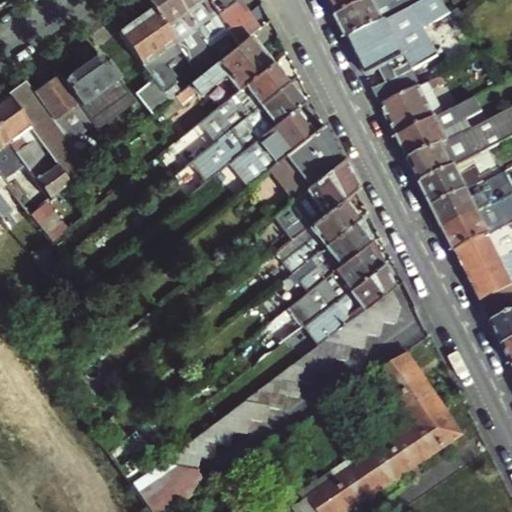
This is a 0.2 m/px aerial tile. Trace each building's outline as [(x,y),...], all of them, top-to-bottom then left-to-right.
[(144,0),(151,9),(174,41),(200,77),(220,61),(208,45),(204,40),(174,0),(144,0)] [(205,0),(174,0),(204,40),(224,25),(205,0)] [(205,0),(224,25),(228,31),(239,46),(249,37),(260,29),(247,12),(243,14),(232,0),(205,0)] [(327,0),(336,17),(369,0),(327,0)] [(396,0),(384,7),(380,0),(369,0),(336,17),(347,39),(403,10),(420,1),(422,0),(396,0)] [(431,23),(447,12),(438,0),(422,0),(420,1),(431,23)] [(452,17),(458,13),(454,8),(448,12),(452,17)] [(174,41),(151,9),(118,32),(151,77),(163,67),(154,55),(174,41)] [(421,64),(413,48),(416,46),(417,43),(417,40),(416,37),(414,34),(412,33),(409,32),(405,32),(401,22),(407,19),(403,10),(347,39),(366,76),(381,68),(388,82),(372,89),(381,106),(417,88),(408,70),(421,64)] [(228,31),(224,25),(204,40),(208,45),(228,31)] [(249,37),(239,46),(220,61),(200,77),(174,98),(185,111),(224,80),(234,94),(271,64),(249,37)] [(63,82),(92,121),(97,128),(98,129),(134,102),(129,94),(101,56),(63,82)] [(271,64),(234,94),(213,111),(228,131),(287,85),(271,64)] [(450,71),(443,74),(446,81),(453,77),(450,71)] [(443,74),(417,88),(381,106),(397,138),(445,114),(432,88),(446,81),(443,74)] [(59,76),(34,94),(62,132),(75,122),(86,136),(97,128),(92,121),(63,82),(59,76)] [(169,102),(152,80),(133,94),(137,101),(149,117),(169,102)] [(26,82),(6,95),(35,136),(45,150),(69,182),(88,166),(62,132),(34,94),(26,82)] [(244,151),(296,109),(302,104),(287,85),(228,131),(187,164),(203,183),(206,181),(244,151)] [(6,95),(0,99),(0,131),(23,164),(28,171),(48,198),(69,182),(45,150),(35,136),(6,95)] [(397,138),(408,161),(458,135),(452,123),(482,108),(476,97),(445,114),(397,138)] [(408,161),(420,184),(456,166),(473,157),(491,147),(511,137),(511,107),(458,135),(408,161)] [(267,170),(314,132),(296,109),(244,151),(206,181),(213,189),(237,170),(236,167),(249,157),(261,174),(267,170)] [(323,124),(314,132),(267,170),(292,202),(342,162),(323,124)] [(23,164),(0,131),(0,175),(4,180),(23,164)] [(473,157),(456,166),(460,174),(477,166),(481,173),(500,164),(491,147),(473,157)] [(356,190),(342,162),(292,202),(273,217),(291,241),(308,228),(342,200),(356,190)] [(420,184),(432,207),(494,176),(503,171),(500,164),(481,173),(477,166),(460,174),(456,166),(420,184)] [(0,175),(0,218),(8,229),(28,214),(15,196),(1,206),(0,204),(0,183),(4,180),(0,175)] [(432,207),(443,230),(511,195),(508,190),(503,193),(494,176),(432,207)] [(443,230),(454,252),(511,223),(511,197),(511,195),(443,230)] [(34,211),(54,239),(72,227),(51,199),(34,211)] [(342,200),(308,228),(314,236),(282,262),(291,273),(309,259),(359,220),(342,200)] [(370,243),(359,220),(309,259),(320,273),(324,279),(370,243)] [(511,223),(454,252),(466,275),(511,251),(511,223)] [(380,265),(370,243),(324,279),(321,282),(326,288),(331,295),(347,282),(352,289),(380,265)] [(511,251),(466,275),(480,302),(511,285),(511,251)] [(392,289),(380,265),(352,289),(337,302),(323,314),(336,331),(339,329),(356,316),(390,290),(392,289)] [(53,270),(46,276),(61,296),(68,290),(53,270)] [(297,281),(291,273),(278,283),(284,291),(297,281)] [(320,273),(312,279),(317,285),(321,282),(324,279),(320,273)] [(317,285),(312,279),(302,288),(307,294),(310,291),(314,288),(317,285)] [(326,288),(321,282),(317,285),(314,288),(319,294),(326,288)] [(337,302),(352,289),(347,282),(331,295),(337,302)] [(511,285),(480,302),(502,347),(511,341),(511,285)] [(319,294),(314,288),(310,291),(314,297),(319,294)] [(356,316),(382,321),(395,324),(398,311),(390,290),(356,316)] [(314,297),(310,291),(307,294),(305,295),(310,301),(314,297)] [(313,306),(310,301),(305,295),(292,306),(300,317),(313,306)] [(339,329),(364,333),(379,336),(382,321),(356,316),(339,329)] [(322,324),(317,318),(301,330),(306,336),(322,324)] [(361,348),(364,333),(339,329),(336,331),(322,341),(348,346),(361,348)] [(346,360),(348,346),(322,341),(305,354),(332,358),(346,360)] [(511,341),(502,347),(511,366),(511,341)] [(407,353),(379,372),(388,385),(397,399),(425,380),(407,353)] [(289,366),(316,370),(330,373),(332,358),(305,354),(289,366)] [(272,379),(298,384),(314,386),(316,370),(289,366),(272,379)] [(388,385),(379,372),(353,389),(371,416),(389,404),(380,391),(388,385)] [(296,399),(298,384),(272,379),(255,392),(282,396),(296,399)] [(443,408),(425,380),(397,399),(414,426),(415,427),(443,408)] [(397,399),(388,385),(380,391),(389,404),(397,399)] [(239,404),(269,409),(280,411),(282,396),(255,392),(239,404)] [(266,422),(269,409),(239,404),(225,415),(248,419),(266,422)] [(415,427),(433,453),(461,435),(443,408),(415,427)] [(245,434),(248,419),(225,415),(208,427),(232,431),(245,434)] [(408,470),(433,453),(415,427),(414,426),(389,443),(408,470)] [(229,446),(232,431),(208,427),(192,440),(214,444),(229,446)] [(389,443),(384,435),(370,445),(375,452),(389,443)] [(177,451),(200,455),(211,457),(214,444),(192,440),(177,451)] [(362,461),(380,489),(408,470),(389,443),(375,452),(362,461)] [(197,469),(200,455),(177,451),(162,462),(197,469)] [(380,489),(362,461),(357,454),(330,472),(335,479),(354,507),(380,489)] [(168,511),(210,485),(197,469),(162,462),(132,485),(151,511),(168,511)] [(335,479),(330,472),(298,493),(302,500),(308,497),(335,479)] [(335,479),(308,497),(317,511),(345,511),(354,507),(335,479)] [(317,511),(308,497),(302,500),(293,507),(296,511),(317,511)]
